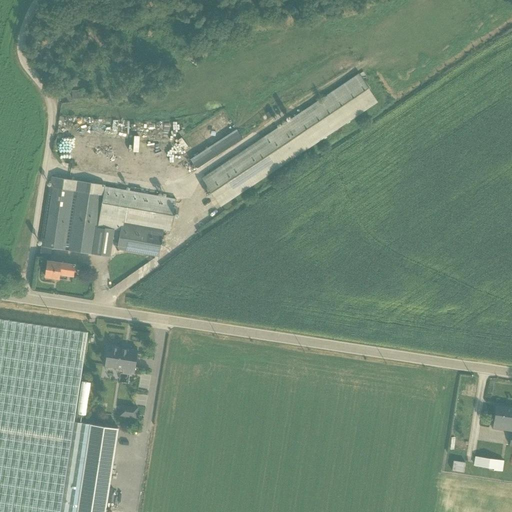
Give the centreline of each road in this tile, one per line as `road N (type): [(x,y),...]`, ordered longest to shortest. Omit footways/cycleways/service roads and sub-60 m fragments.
road 1 (unclassified): [(511,372),(13,297)]
road 2 (unclassified): [(13,297),(44,88),(26,33),(38,0)]
